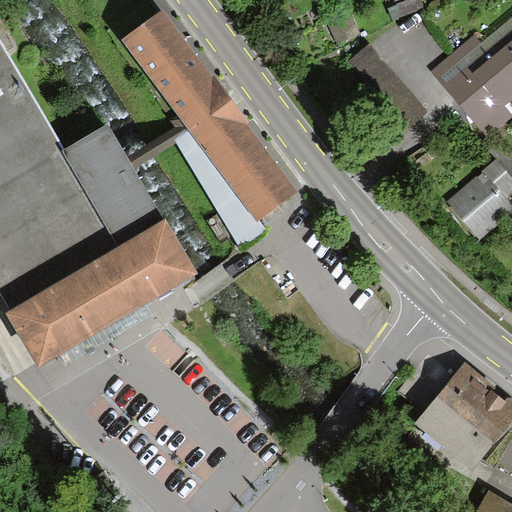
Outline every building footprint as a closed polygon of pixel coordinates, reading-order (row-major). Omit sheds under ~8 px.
[(298,192),(164,10),(123,40),(179,115),(191,133),(257,222),(260,220),(298,192)] [(348,15),(327,24),(335,43),(356,34),(348,15)] [(511,20),(484,43),(477,34),(433,70),(488,138),(511,118),(511,116),(503,105),(511,97),(511,20)] [(108,124),(64,150),(0,39),(0,297),(39,368),(60,355),(107,325),(146,303),(196,274),(135,169),(128,157),(108,124)] [(425,110),(367,45),(345,64),(402,129),(425,110)] [(174,127),(128,157),(135,169),(177,142),(191,133),(179,115),(170,120),(174,127)] [(257,222),(191,133),(177,142),(242,249),(267,229),(260,220),(257,222)] [(511,200),(511,177),(497,160),(447,203),(479,240),(511,211),(511,205),(510,203),(511,200)] [(146,303),(60,355),(66,366),(153,315),(146,303)] [(511,401),(464,363),(417,421),(475,467),(511,420),(511,401)] [(116,491),(106,472),(80,487),(90,505),(116,491)] [(511,511),(511,501),(490,488),(475,511),(511,511)]
